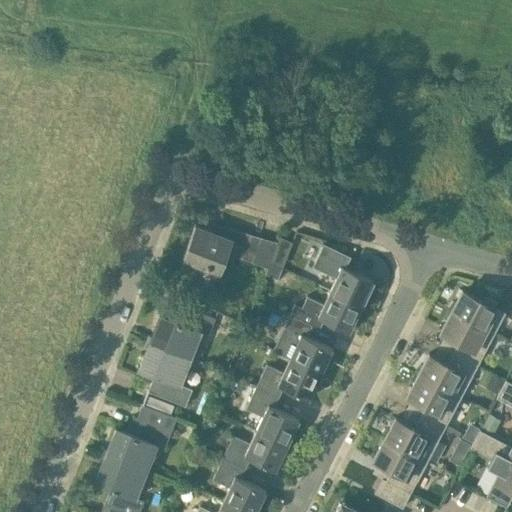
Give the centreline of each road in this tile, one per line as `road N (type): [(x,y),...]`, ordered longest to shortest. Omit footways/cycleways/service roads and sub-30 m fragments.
road 1 (residential): [(42,511),(158,202),(171,188),(190,186),(424,253)]
road 2 (residential): [(294,511),(424,253)]
